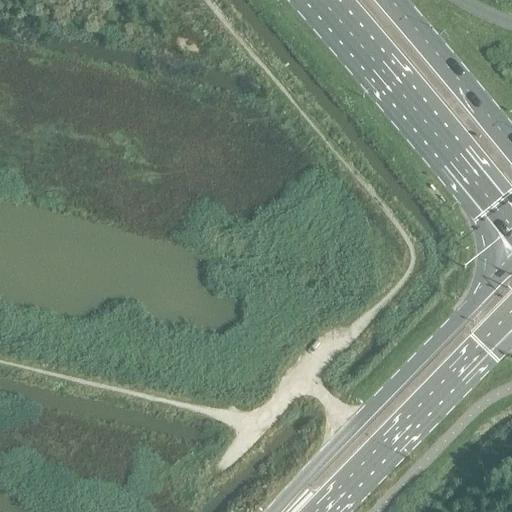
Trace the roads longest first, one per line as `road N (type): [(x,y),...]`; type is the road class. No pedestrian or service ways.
road 1 (tertiary): [(511,263),(272,511)]
road 2 (trunk): [(325,0),(511,231)]
road 3 (tertiary): [(325,511),(511,317)]
road 4 (trunk): [(511,148),(390,0)]
